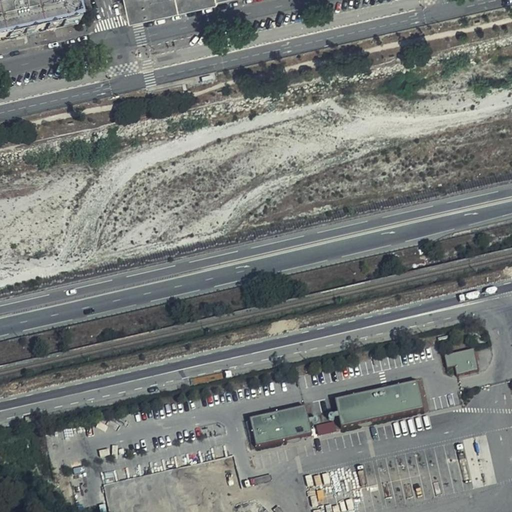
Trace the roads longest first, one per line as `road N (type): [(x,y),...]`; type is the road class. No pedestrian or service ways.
road 1 (primary): [(0,328),(511,207)]
road 2 (primary): [(511,193),(0,311)]
road 3 (tertiary): [(511,293),(0,410)]
road 4 (tertiary): [(128,83),(444,11)]
road 5 (tertiary): [(305,0),(116,43)]
road 6 (tertiary): [(0,112),(128,83)]
